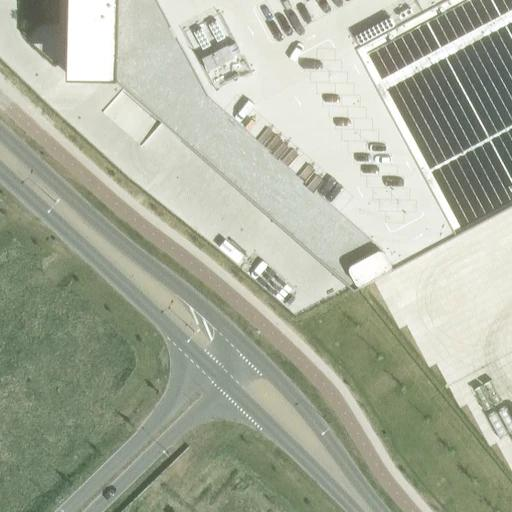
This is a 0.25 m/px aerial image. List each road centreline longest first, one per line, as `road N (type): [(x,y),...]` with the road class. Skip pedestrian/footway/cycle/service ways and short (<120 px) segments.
road 1 (tertiary): [(246,355),(0,133)]
road 2 (tertiary): [(0,173),(207,368)]
road 3 (tertiary): [(378,511),(288,394),(246,355)]
road 4 (tertiary): [(207,368),(64,511)]
road 5 (tertiary): [(91,511),(229,387)]
road 6 (tertiary): [(229,387),(352,511)]
